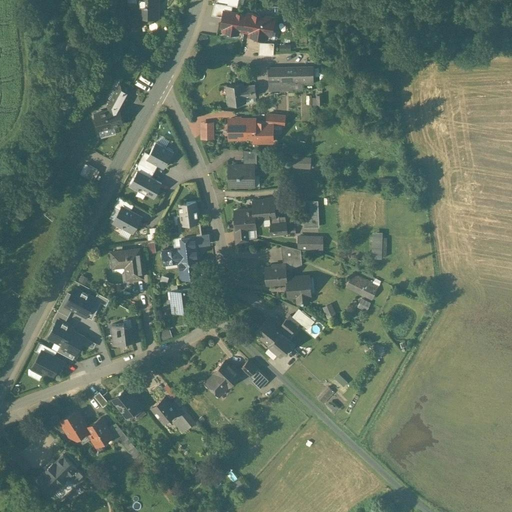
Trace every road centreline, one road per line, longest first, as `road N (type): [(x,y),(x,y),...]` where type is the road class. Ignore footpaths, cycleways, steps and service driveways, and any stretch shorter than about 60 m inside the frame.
road 1 (tertiary): [(0,385),(161,85)]
road 2 (unclassified): [(430,511),(213,314)]
road 3 (unclassified): [(213,314),(225,290),(212,197),(161,85)]
road 4 (unclassified): [(0,409),(187,340),(213,314)]
